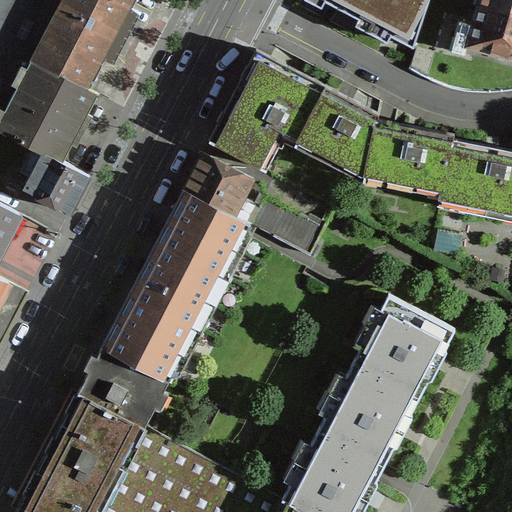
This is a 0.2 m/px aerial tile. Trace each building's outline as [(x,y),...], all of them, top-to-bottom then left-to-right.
[(0,0),(0,41),(5,44),(85,86),(99,58),(129,0),(0,0)] [(327,0),(414,46),(430,0),(327,0)] [(511,0),(477,0),(477,4),(511,14),(511,0)] [(511,14),(477,4),(472,22),(473,23),(467,43),(498,52),(497,54),(507,56),(507,54),(511,55),(511,14)] [(5,44),(0,41),(0,128),(42,150),(62,161),(79,128),(84,130),(88,122),(92,114),(88,111),(98,93),(85,86),(5,44)] [(435,52),(419,47),(412,68),(425,75),(435,52)] [(237,86),(210,137),(266,167),(279,143),(277,142),(284,129),(298,136),(327,85),(257,48),(237,86)] [(295,143),(365,179),(367,171),(378,117),(379,112),(371,108),(327,85),(298,136),(295,143)] [(454,137),(454,133),(412,124),(378,117),(367,171),(379,174),(378,181),(427,190),(429,183),(441,186),(454,137)] [(454,137),(441,186),(438,202),(511,217),(511,148),(489,144),(454,137)] [(23,186),(70,211),(89,174),(62,161),(42,150),(25,182),(23,186)] [(251,221),(310,252),(324,226),(308,217),(265,194),(259,205),(242,196),(252,177),(203,151),(193,169),(184,186),(251,221)] [(251,221),(184,186),(143,265),(102,343),(169,378),(172,380),(248,235),(244,232),(247,226),(248,226),(251,221)] [(0,202),(0,247),(7,234),(19,212),(0,202)] [(0,344),(28,291),(0,276),(0,344)] [(353,360),(420,394),(428,379),(432,377),(447,349),(446,345),(455,327),(389,292),(381,306),(383,307),(362,346),(361,345),(353,360)] [(169,378),(102,343),(83,381),(79,389),(145,424),(169,378)] [(326,413),(318,427),(385,462),(393,445),(397,444),(412,415),(411,411),(420,394),(353,360),(346,374),(347,375),(327,414),(326,413)] [(145,424),(79,389),(58,429),(34,473),(16,508),(23,511),(314,511),(282,495),(145,424)] [(282,495),(314,511),(358,511),(359,511),(363,510),(378,481),(376,477),(385,462),(318,427),(311,441),(312,442),(292,481),(290,480),(282,495)]
